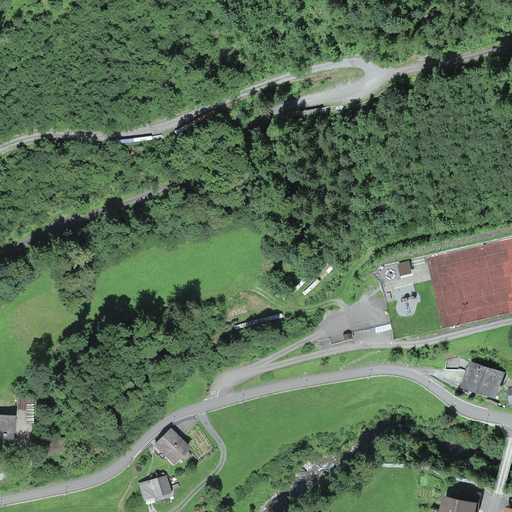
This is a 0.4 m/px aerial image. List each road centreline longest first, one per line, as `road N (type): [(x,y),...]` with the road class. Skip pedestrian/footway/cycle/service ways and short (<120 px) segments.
road 1 (unclassified): [(0,257),(30,237),(172,184),(275,109),(511,43)]
road 2 (unclassified): [(511,420),(465,409),(411,373),(380,369),(195,408),(98,477),(0,499)]
road 3 (track): [(0,477),(29,450),(34,386),(65,339),(118,316),(246,287),(288,305),(334,302)]
road 4 (track): [(376,80),(361,63),(342,63),(162,127),(43,136),(0,149)]
